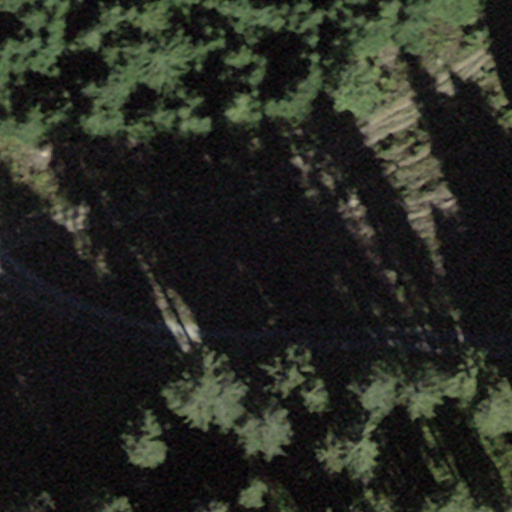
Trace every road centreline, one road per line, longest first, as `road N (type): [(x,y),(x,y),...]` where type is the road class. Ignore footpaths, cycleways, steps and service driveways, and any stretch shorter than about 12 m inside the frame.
road 1 (track): [(0,245),(290,184),(511,51)]
road 2 (track): [(0,260),(23,285),(80,318),(161,344),(351,366),(511,360)]
